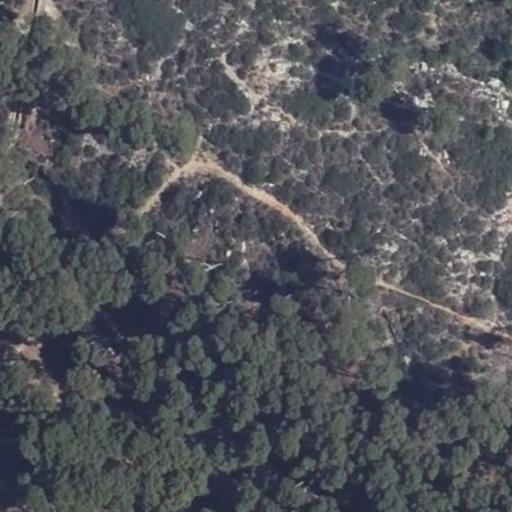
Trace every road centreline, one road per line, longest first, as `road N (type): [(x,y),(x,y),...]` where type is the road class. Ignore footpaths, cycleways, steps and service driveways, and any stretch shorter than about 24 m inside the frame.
road 1 (track): [(511,335),(398,301),(342,267),(313,232),(212,172),(181,177),(157,195),(108,264),(0,306)]
road 2 (track): [(218,511),(131,416),(0,351)]
